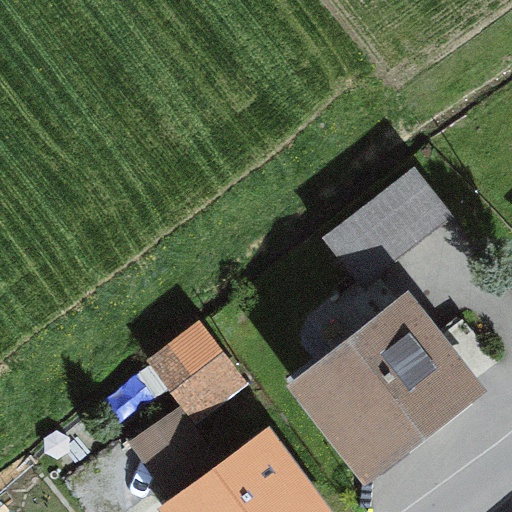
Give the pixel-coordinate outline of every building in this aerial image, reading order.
[(381,268),(450,215),(414,168),(346,223),(381,268)] [(307,385),(367,462),(495,363),(462,319),(430,343),(405,310),(307,385)] [(162,356),(201,409),(237,382),(198,329),(162,356)] [(136,442),(170,489),(212,459),(178,412),(136,442)] [(307,511),(263,451),(185,509),(187,511),(307,511)]
